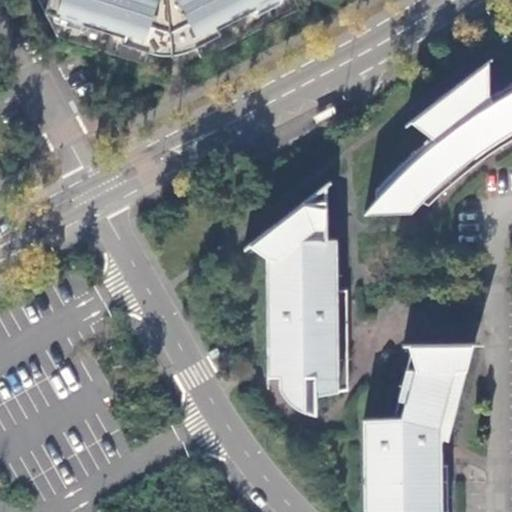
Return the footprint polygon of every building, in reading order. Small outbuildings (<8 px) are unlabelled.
[(47,0),(45,8),(43,12),(58,18),(59,12),(82,20),(81,24),(102,31),(150,44),(150,29),(160,28),(156,0),(47,0)] [(172,44),(190,42),(187,25),(176,27),(174,0),(173,0),(156,0),(160,28),(150,29),(150,44),(150,46),(172,44)] [(173,0),(174,0),(176,27),(187,25),(190,42),(193,42),(232,22),(240,18),(255,10),(253,5),(263,0),(173,0)] [(511,84),(493,97),(490,95),(487,62),(411,121),(432,138),(419,150),(395,171),(376,190),(376,201),(366,213),(411,212),(422,202),(429,206),(456,182),(490,155),(511,141),(511,84)] [(316,394),(348,388),(348,312),(347,288),(338,289),(337,238),(327,238),(326,211),(326,184),(250,243),(267,256),(268,376),(279,376),(279,386),(286,398),(294,404),(305,411),(316,410),(316,394)] [(448,440),(473,343),(407,343),(415,369),(407,369),(399,399),(406,400),(402,416),(364,418),(364,511),(447,511),(448,481),(448,464),(441,464),(441,449),(437,448),(443,438),(448,440)]
